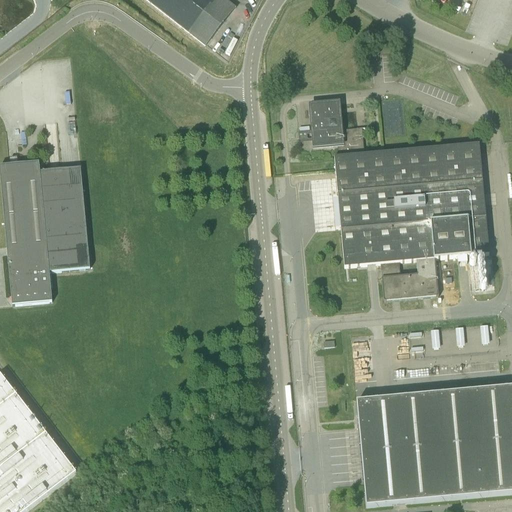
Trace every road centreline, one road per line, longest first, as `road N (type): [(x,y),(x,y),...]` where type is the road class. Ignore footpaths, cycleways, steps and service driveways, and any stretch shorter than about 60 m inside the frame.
road 1 (unclassified): [(289,511),(250,88)]
road 2 (unclassified): [(0,74),(93,11),(213,83),(250,88)]
road 3 (unclassified): [(511,69),(360,0)]
